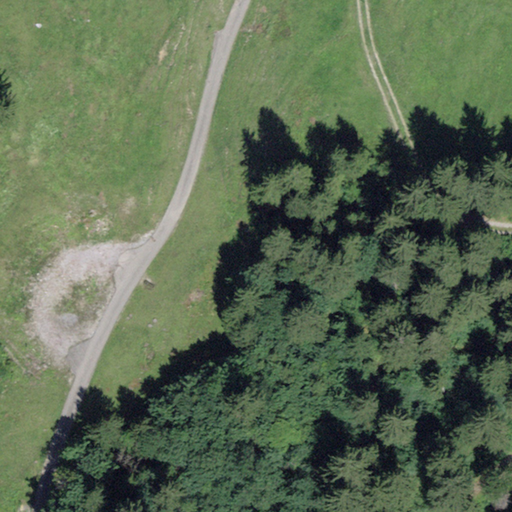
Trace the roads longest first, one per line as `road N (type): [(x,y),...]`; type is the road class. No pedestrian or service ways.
road 1 (unclassified): [(40,511),(43,478),(131,279),(179,201),(241,0)]
road 2 (track): [(359,0),(423,185),(467,224),(511,227)]
